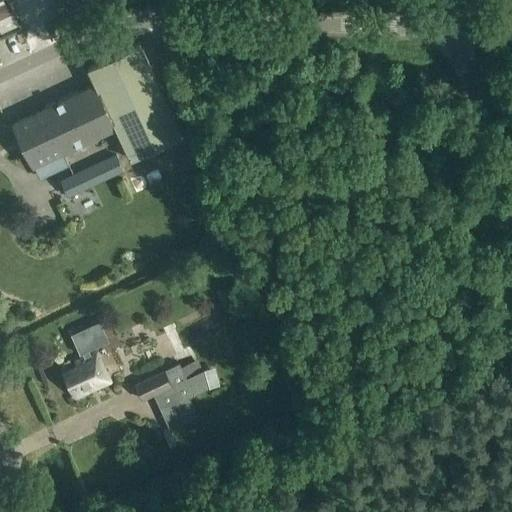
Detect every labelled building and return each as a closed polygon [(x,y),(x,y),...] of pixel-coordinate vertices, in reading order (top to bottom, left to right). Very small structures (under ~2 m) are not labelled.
[(5,2),(0,4),(0,18),(10,13),(5,2)] [(131,159),(182,135),(140,44),(89,68),(96,85),(13,123),(33,165),(116,126),(131,159)] [(32,97),(12,102),(14,111),(34,105),(32,97)] [(59,179),(67,195),(120,170),(112,153),(59,179)] [(134,190),(149,183),(144,174),(129,181),(134,190)] [(77,367),(64,373),(74,396),(108,381),(97,357),(95,351),(90,353),(89,350),(96,346),(88,326),(71,334),(80,354),(82,353),(83,356),(74,360),(77,367)] [(124,346),(107,350),(112,369),(129,365),(124,346)] [(152,394),(160,410),(208,388),(203,368),(201,369),(196,359),(180,366),(178,361),(133,382),(142,399),(152,394)]
